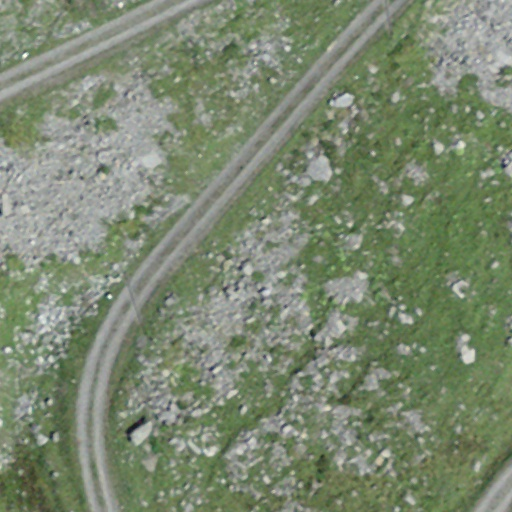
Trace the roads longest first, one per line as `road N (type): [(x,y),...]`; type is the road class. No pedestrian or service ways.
road 1 (track): [(389,0),(141,281),(111,328),(90,424),(109,511)]
road 2 (track): [(0,82),(172,0)]
